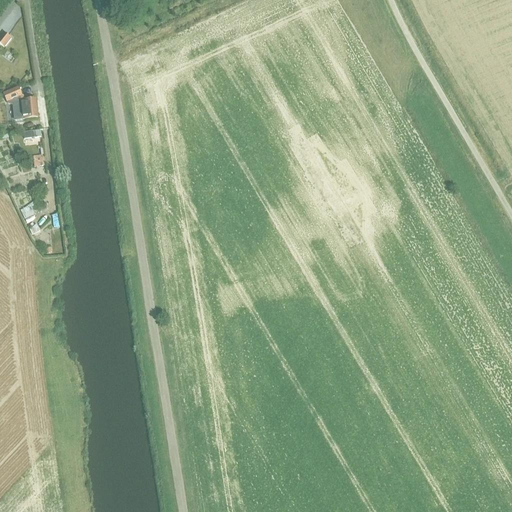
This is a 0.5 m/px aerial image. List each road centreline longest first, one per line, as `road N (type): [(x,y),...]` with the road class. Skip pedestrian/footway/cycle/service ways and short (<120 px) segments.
road 1 (track): [(184,511),(98,0)]
road 2 (unclassified): [(511,214),(389,0)]
